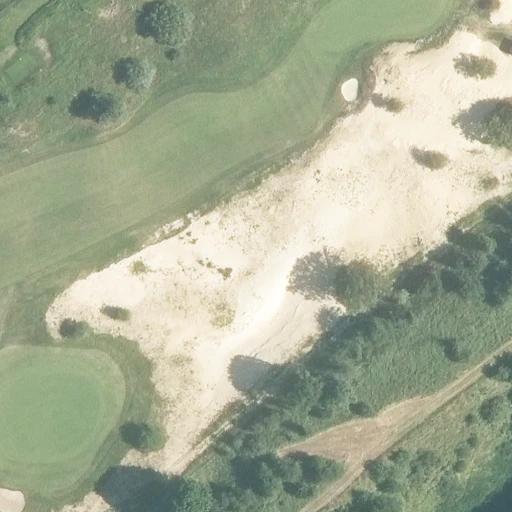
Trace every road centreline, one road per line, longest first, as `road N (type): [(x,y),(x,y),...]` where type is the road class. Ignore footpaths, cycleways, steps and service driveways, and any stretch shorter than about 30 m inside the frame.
road 1 (track): [(511,182),(418,253),(121,511)]
road 2 (track): [(511,349),(303,511)]
